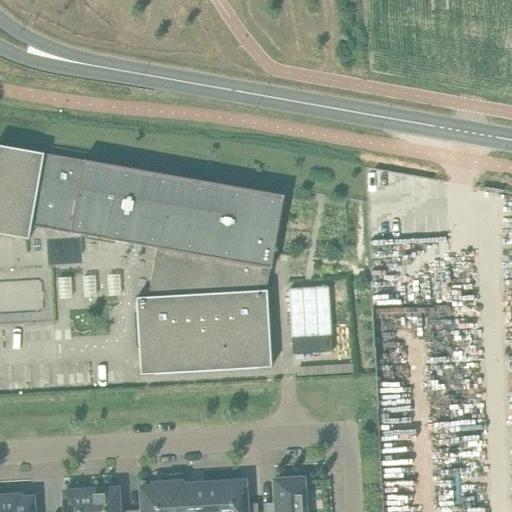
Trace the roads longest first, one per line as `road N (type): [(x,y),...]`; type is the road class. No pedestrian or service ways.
road 1 (tertiary): [(511,140),(60,60)]
road 2 (residential): [(0,453),(343,436)]
